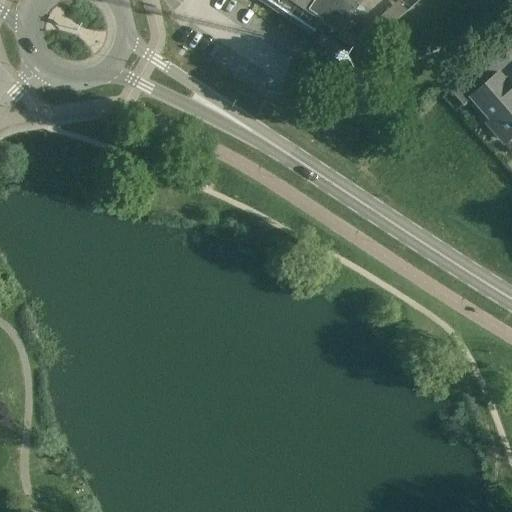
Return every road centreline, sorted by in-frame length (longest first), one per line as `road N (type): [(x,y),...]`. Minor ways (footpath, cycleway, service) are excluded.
road 1 (tertiary): [(511,299),(233,120)]
road 2 (tertiary): [(107,69),(233,120)]
road 3 (tertiary): [(233,120),(124,39)]
